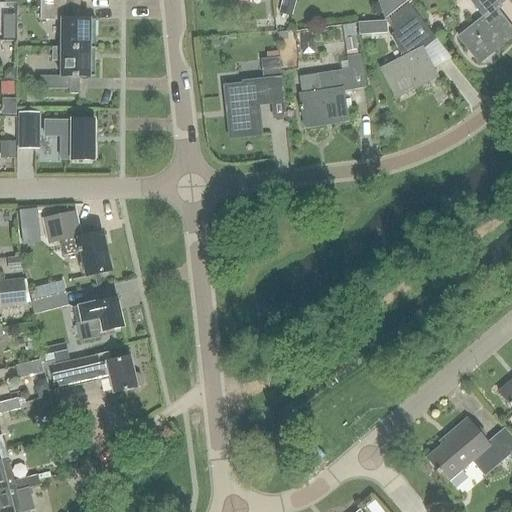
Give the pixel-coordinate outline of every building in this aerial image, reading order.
[(377,0),(387,21),(403,8),(396,0),(377,0)] [(505,25),(494,11),(507,0),(467,0),(483,19),(459,38),(478,62),(505,40),(498,31),(505,25)] [(402,59),(381,69),(395,96),(434,76),(420,49),(435,39),(407,4),(403,8),(387,21),(386,22),(394,32),(389,35),(402,59)] [(5,5),(4,37),(20,37),(21,5),(5,5)] [(96,20),(80,20),(79,8),(39,6),(39,21),(61,21),(60,50),(95,51),(96,20)] [(95,78),(95,51),(60,50),(52,50),(52,61),(60,61),(60,76),(39,76),(39,88),(69,89),(69,96),(79,96),(79,78),(95,78)] [(347,58),(349,69),(318,74),(298,77),(301,95),(299,95),(303,123),(330,119),(331,123),(347,121),(342,91),(364,87),(360,56),(347,58)] [(226,116),(229,139),(249,137),(249,135),(260,134),(257,101),(270,100),(270,99),(282,97),(279,78),(268,79),(242,82),(242,84),(223,86),(226,110),(229,110),(230,116),(226,116)] [(33,113),(18,113),(17,149),(32,149),(33,113)] [(60,162),(93,162),(94,122),(69,121),(69,123),(44,123),(44,138),(60,138),(60,162)] [(0,159),(14,160),(14,142),(0,142),(0,159)] [(74,213),(43,220),(47,237),(58,234),(60,243),(62,253),(63,257),(80,253),(86,277),(110,272),(101,234),(78,239),(78,237),(76,230),(78,230),(74,213)] [(0,295),(25,293),(24,279),(0,281),(0,295)] [(0,307),(26,305),(25,293),(0,295),(0,307)] [(67,306),(64,294),(30,303),(33,315),(67,306)] [(122,313),(120,314),(116,298),(95,303),(94,304),(79,308),(82,320),(98,316),(101,332),(123,327),(122,325),(125,324),(122,313)] [(106,353),(85,358),(52,365),(57,389),(109,378),(112,393),(136,388),(140,387),(142,383),(140,376),(137,374),(134,374),(130,356),(108,361),(106,353)] [(15,367),(18,379),(42,373),(38,361),(15,367)] [(511,409),(511,380),(498,393),(511,409)] [(0,414),(25,408),(23,398),(17,400),(16,399),(0,402),(0,414)] [(464,475),(461,471),(471,462),(483,452),(495,467),(501,462),(509,456),(511,453),(511,438),(504,429),(496,436),(486,444),(466,421),(448,436),(450,439),(427,459),(447,483),(450,481),(453,484),(457,485),(464,479),(464,475)] [(0,449),(0,490),(14,487),(13,481),(8,460),(7,461),(4,449),(0,449)] [(83,486),(96,478),(87,464),(74,472),(83,486)] [(14,487),(0,490),(0,511),(28,511),(22,511),(21,511),(16,492),(39,486),(37,476),(13,481),(14,487)]
